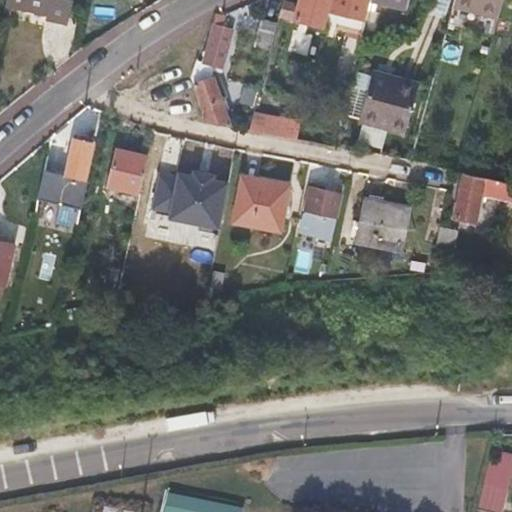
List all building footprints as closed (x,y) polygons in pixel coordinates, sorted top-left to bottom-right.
[(64,25),(69,0),(8,0),(7,7),(46,16),(45,21),(64,25)] [(300,0),(299,8),(283,5),(279,20),(323,31),(327,15),(330,0),(300,0)] [(330,0),(327,15),(364,25),(370,0),(330,0)] [(468,10),(494,17),(498,0),(454,0),(453,6),(468,10)] [(216,19),(212,21),(203,61),(196,60),(192,78),(209,120),(230,125),(212,80),(215,68),(222,69),(233,33),(225,30),(228,19),(222,16),(216,19)] [(255,50),(269,54),(277,27),(263,24),(255,50)] [(407,129),(418,88),(372,76),(362,116),(407,129)] [(254,110),(249,128),(297,138),(301,121),(254,110)] [(75,139),(72,138),(64,177),(43,173),(38,201),(81,210),(84,198),(88,181),(88,179),(86,178),(94,143),(91,142),(89,136),(79,134),(75,139)] [(109,186),(140,193),(148,155),(118,148),(109,186)] [(227,184),(160,168),(149,216),(216,231),(227,184)] [(511,185),(488,179),(463,172),(454,216),(486,224),(493,197),(511,201),(511,185)] [(278,228),(287,182),(241,173),(232,218),(278,228)] [(329,237),(339,194),(311,187),(301,231),(329,237)] [(402,250),(409,208),(362,201),(356,243),(402,250)] [(438,247),(453,246),(456,227),(442,225),(438,247)] [(0,285),(6,287),(15,246),(0,242),(0,285)] [(438,247),(435,260),(450,263),(453,246),(438,247)] [(511,436),(492,433),(476,509),(491,511),(502,511),(511,463),(511,436)] [(220,511),(167,501),(165,511),(220,511)]
